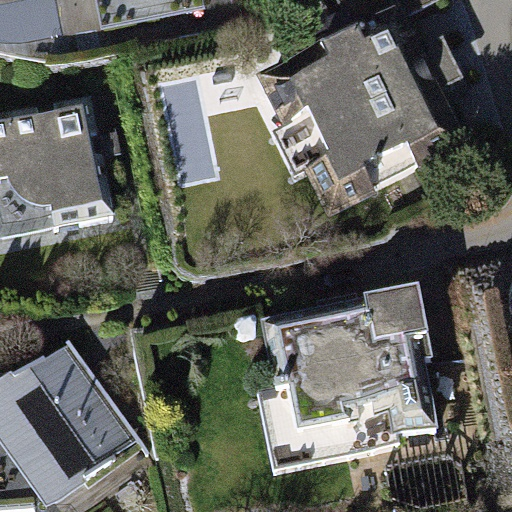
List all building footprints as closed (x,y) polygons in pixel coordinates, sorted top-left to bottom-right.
[(106,0),(112,31),(210,12),(207,0),(208,0),(106,0)] [(321,55),(266,81),(332,217),(381,199),(378,188),(422,164),(426,173),(466,154),(437,100),(452,93),(433,51),(413,62),(397,27),(434,13),(428,0),(339,0),(347,18),(322,31),(321,55)] [(99,102),(0,119),(0,242),(1,247),(122,225),(99,102)] [(429,296),(268,325),(281,391),(264,395),(278,472),(442,442),(428,366),(441,364),(429,296)] [(75,345),(0,400),(0,431),(60,511),(78,511),(156,454),(75,345)]
